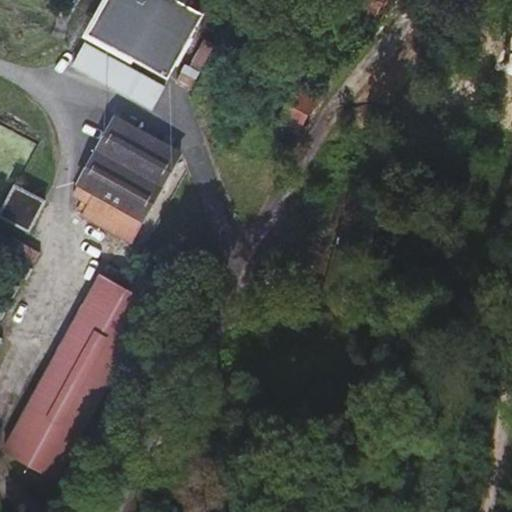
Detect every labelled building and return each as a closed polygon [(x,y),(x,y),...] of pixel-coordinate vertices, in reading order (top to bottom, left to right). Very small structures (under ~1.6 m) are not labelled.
[(195,15),(168,0),(103,0),(86,31),(162,74),(195,15)] [(151,91),(76,45),(64,65),(138,111),(151,91)] [(493,117),(485,117),(478,119),(472,125),(469,132),(470,140),(473,147),(479,152),(487,155),(495,153),(501,149),(506,143),(507,135),(505,127),(500,121),(493,117)] [(176,155),(115,120),(81,179),(96,187),(81,214),(127,240),(176,155)] [(2,216),(32,230),(46,198),(16,185),(2,216)] [(150,302),(99,273),(0,449),(0,451),(51,480),(150,302)]
